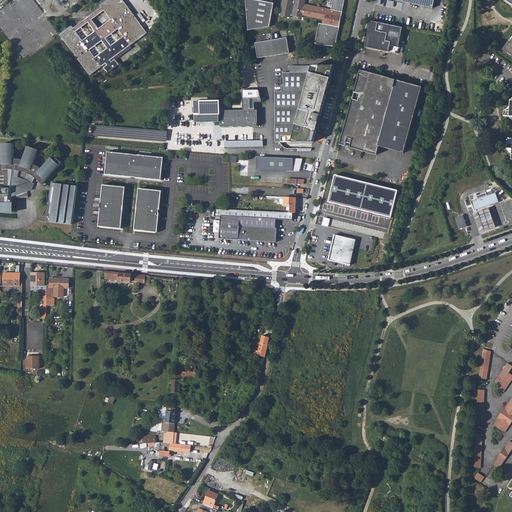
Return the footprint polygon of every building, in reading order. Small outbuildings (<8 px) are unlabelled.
[(72,25),(60,34),(91,75),(106,63),(107,65),(104,67),(108,73),(120,64),(116,58),(112,61),(111,59),(148,32),(124,0),(105,0),(100,4),(102,6),(93,13),(74,27),(72,25)] [(274,3),(257,0),(246,0),(249,30),(269,26),(273,6),(274,3)] [(332,10),(304,5),(304,0),(283,0),(280,15),(290,17),(290,15),(303,18),(304,15),(304,14),(307,14),(306,16),(313,17),(313,15),(322,17),(321,19),(325,20),(324,25),(319,25),(315,44),(327,46),(335,47),(344,0),(331,0),(330,6),(332,6),(332,10)] [(391,0),(433,9),(434,0),(391,0)] [(394,27),(371,22),(365,47),(389,52),(390,46),(394,27)] [(394,27),(390,46),(398,48),(402,28),(394,27)] [(258,58),(289,53),(287,38),(256,43),(258,58)] [(509,41),(503,50),(511,56),(511,39),(511,42),(509,41)] [(275,91),(275,142),(313,142),(334,66),(288,66),(288,73),(283,73),(283,77),(281,77),(281,91),(275,91)] [(422,87),(360,70),(340,145),(345,146),(346,142),(351,144),(350,147),(377,155),(379,146),(404,153),(422,87)] [(220,127),(257,126),(257,110),(255,110),(255,102),(262,102),(259,90),(242,90),(243,110),(220,111),(220,123),(220,127)] [(220,101),(194,102),(195,123),(220,123),(220,111),(220,101)] [(3,142),(3,154),(15,154),(15,143),(10,143),(10,141),(8,141),(8,143),(3,142)] [(0,211),(10,212),(13,198),(14,197),(15,200),(21,199),(21,197),(24,196),(25,199),(29,198),(28,190),(27,191),(25,187),(32,187),(34,183),(26,181),(28,174),(29,173),(31,174),(33,175),(35,176),(36,177),(38,178),(39,179),(40,180),(42,182),(43,183),(44,184),(62,164),(57,159),(55,161),(51,158),(41,169),(35,163),(39,151),(28,147),(23,161),(15,157),(15,163),(3,163),(3,169),(0,169),(0,211)] [(163,157),(107,152),(105,174),(161,180),(163,157)] [(15,154),(3,154),(3,163),(15,163),(15,157),(15,154)] [(302,158),(261,156),(260,169),(299,171),(302,158)] [(29,173),(28,174),(30,175),(32,176),(33,177),(34,178),(36,179),(37,180),(38,181),(39,181),(40,182),(41,183),(42,185),(44,184),(43,183),(42,182),(40,180),(39,179),(38,178),(36,177),(35,176),(33,175),(31,174),(29,173)] [(331,183),(328,198),(339,200),(342,186),(331,183)] [(37,222),(72,227),(73,222),(74,218),(78,186),(62,184),(62,187),(51,185),(48,204),(47,207),(45,212),(45,214),(44,216),(43,217),(42,218),(41,219),(40,220),(39,221),(37,222)] [(125,187),(102,185),(99,226),(121,228),(125,187)] [(161,190),(139,188),(134,230),(157,232),(161,190)] [(478,199),(471,201),(474,211),(499,203),(495,193),(487,196),(486,193),(477,196),(478,199)] [(267,198),(280,199),(284,199),(284,204),(284,205),(296,206),(296,197),(267,196),(267,198)] [(284,205),(284,213),(293,213),(295,213),(296,206),(284,205)] [(476,213),(482,232),(495,228),(489,208),(476,213)] [(276,228),(276,219),(293,220),(293,213),(284,213),(215,209),(215,216),(221,216),(219,238),(238,239),(273,241),(273,240),(275,239),(277,239),(277,229),(276,228)] [(334,235),(329,260),(351,265),(356,240),(334,235)] [(144,284),(145,276),(105,272),(104,279),(144,284)] [(3,286),(18,287),(19,287),(20,274),(4,273),(3,286)] [(43,300),(46,300),(46,294),(47,289),(47,286),(44,286),(44,273),(31,273),(31,290),(43,291),(43,300)] [(50,288),(55,288),(59,288),(69,289),(69,280),(50,280),(50,288)] [(261,337),(258,356),(264,358),(268,344),(269,338),(261,337)] [(491,352),(484,349),(480,378),(487,379),(491,352)] [(27,359),(27,371),(39,372),(39,359),(27,359)] [(177,375),(180,375),(181,371),(189,371),(189,372),(194,372),(193,371),(195,371),(195,363),(177,362),(177,375)] [(172,386),(171,403),(182,407),(182,402),(179,402),(180,379),(199,380),(199,373),(203,373),(203,364),(195,363),(195,371),(193,371),(194,372),(189,372),(189,371),(181,371),(180,375),(177,375),(171,375),(171,380),(169,380),(169,385),(172,386)] [(511,368),(511,365),(508,363),(495,382),(500,386),(498,389),(503,393),(511,379),(511,375),(509,373),(511,368)] [(511,398),(505,408),(504,407),(497,418),(498,419),(494,425),(505,433),(511,421),(511,398)] [(171,408),(167,407),(166,423),(162,422),(161,432),(160,432),(159,442),(164,443),(165,432),(169,432),(174,433),(175,411),(177,409),(171,408)] [(169,432),(165,432),(164,443),(173,444),(174,433),(169,432)] [(482,434),(476,434),(474,469),(481,468),(482,434)] [(511,449),(511,442),(510,441),(494,465),(499,468),(503,465),(511,449)] [(146,443),(138,443),(138,447),(151,446),(151,449),(155,449),(154,455),(166,456),(166,454),(163,454),(164,451),(159,450),(160,446),(164,446),(164,450),(184,452),(185,445),(173,444),(164,443),(159,442),(146,443)] [(484,477),(478,473),(474,478),(481,483),(484,477)] [(208,490),(202,505),(203,505),(212,508),(213,509),(214,505),(218,494),(208,490)]
